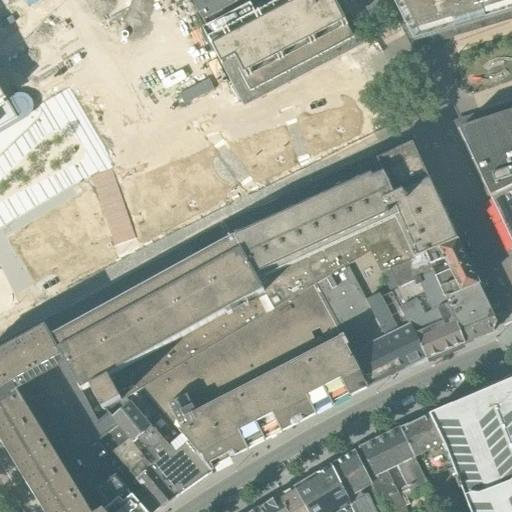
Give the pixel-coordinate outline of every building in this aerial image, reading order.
[(191,0),(203,20),(241,0),(191,0)] [(203,30),(223,69),(237,99),(252,91),(354,39),(333,0),(280,0),(256,13),(251,4),(203,30)] [(511,0),(392,0),(414,41),(511,10),(511,0)] [(467,40),(467,53),(483,53),(482,40),(467,40)] [(322,144),(375,118),(353,73),(300,99),(322,144)] [(511,111),(458,129),(491,198),(511,188),(511,111)] [(413,144),(379,160),(395,195),(429,180),(413,144)] [(273,310),(316,285),(330,276),(347,266),(370,253),(383,277),(424,255),(457,240),(429,180),(395,195),(379,160),(229,228),(273,310)] [(511,188),(491,198),(499,216),(511,242),(511,188)] [(142,388),(273,310),(229,228),(46,327),(99,419),(110,413),(113,418),(126,408),(120,399),(142,388)] [(424,255),(436,282),(455,273),(453,270),(468,263),(457,240),(424,255)] [(383,277),(389,289),(427,359),(463,344),(444,301),(436,282),(424,255),(383,277)] [(436,282),(444,301),(479,286),(468,263),(453,270),(455,273),(436,282)] [(362,374),(370,387),(405,370),(395,352),(366,301),(347,266),(330,276),(316,285),(344,335),(351,348),(349,350),(362,374)] [(316,285),(273,310),(142,388),(162,414),(211,473),(214,471),(213,468),(370,387),(362,374),(349,350),(351,348),(344,335),(316,285)] [(444,301),(463,344),(494,331),(497,324),(479,286),(444,301)] [(395,352),(405,370),(427,359),(389,289),(379,294),(366,301),(395,352)] [(119,426),(113,418),(110,413),(99,419),(46,327),(0,352),(0,439),(43,511),(147,511),(130,492),(102,460),(107,455),(97,442),(119,426)] [(511,475),(511,380),(510,381),(511,383),(490,392),(489,390),(488,391),(489,393),(476,398),(501,447),(511,475)] [(430,415),(445,451),(452,467),(453,467),(457,479),(455,480),(459,489),(461,488),(470,511),(511,511),(511,475),(501,447),(476,398),(467,402),(466,400),(465,400),(466,403),(453,408),(452,406),(430,415)] [(211,473),(162,414),(148,424),(131,403),(126,408),(113,418),(119,426),(131,443),(156,474),(167,488),(176,499),(211,473)] [(445,451),(430,415),(401,429),(424,478),(452,467),(445,451)] [(131,443),(119,426),(97,442),(107,455),(102,460),(130,492),(147,511),(157,511),(176,499),(167,488),(156,474),(131,443)] [(430,489),(424,478),(401,429),(383,438),(397,466),(398,466),(403,478),(409,491),(413,498),(430,489)] [(397,466),(383,438),(361,449),(354,452),(371,485),(384,511),(406,511),(399,496),(409,491),(403,478),(398,466),(397,466)] [(371,485),(354,452),(330,467),(353,511),(374,511),(368,498),(361,497),(358,492),(371,485)] [(294,489),(307,511),(353,511),(330,467),(294,489)] [(307,511),(294,489),(279,498),(286,511),(307,511)] [(286,511),(279,498),(260,509),(262,511),(286,511)]
